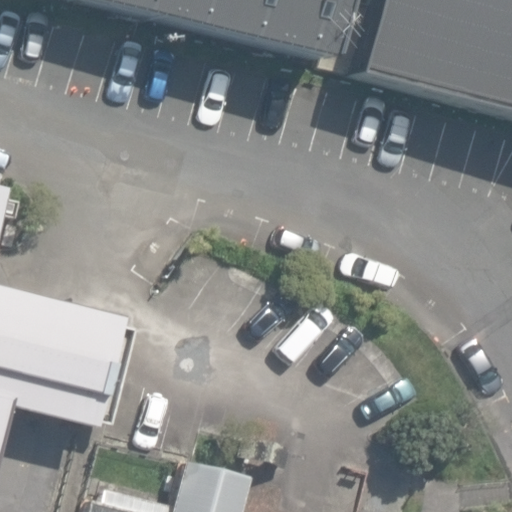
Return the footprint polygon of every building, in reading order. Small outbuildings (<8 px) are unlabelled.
[(56,0),(311,63),(326,0),(56,0)] [(511,0),(368,0),(350,80),(511,122),(511,0)] [(0,408),(85,430),(86,423),(102,427),(126,333),(110,329),(113,318),(0,289),(0,408)] [(231,458),(278,471),(284,451),(237,438),(231,458)] [(175,464),(165,507),(164,511),(233,511),(241,480),(175,464)] [(84,503),(82,511),(164,511),(165,507),(97,491),(93,505),(84,503)]
